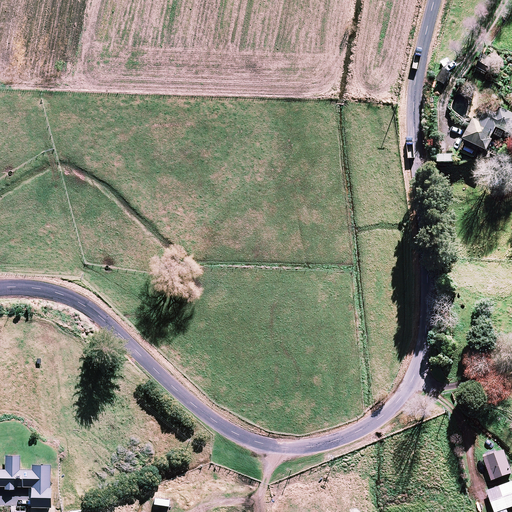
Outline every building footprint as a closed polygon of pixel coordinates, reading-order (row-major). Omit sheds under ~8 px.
[(453,63),(448,55),(441,59),(446,67),(453,63)] [(451,74),(443,69),(436,80),(444,85),(451,74)] [(511,132),(511,113),(500,108),(496,116),(485,111),(480,122),(473,119),(463,141),(465,141),(478,148),(487,152),(493,141),(491,140),(496,128),(511,135),(511,132)] [(474,158),(478,148),(465,141),(460,151),(474,158)] [(511,473),(504,451),(484,458),(492,481),(511,473)] [(15,490),(15,486),(32,487),(31,507),(51,508),(51,488),(50,488),(51,465),(32,465),(32,470),(20,469),(20,455),(5,455),(5,469),(0,469),(0,486),(5,486),(5,490),(15,490)] [(511,481),(486,490),(494,511),(507,511),(507,509),(511,507),(511,481)]
